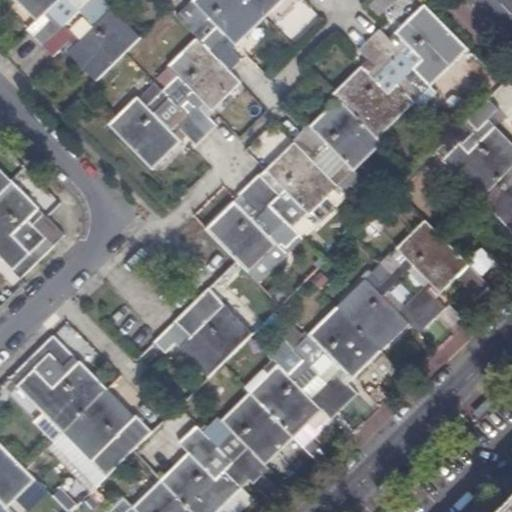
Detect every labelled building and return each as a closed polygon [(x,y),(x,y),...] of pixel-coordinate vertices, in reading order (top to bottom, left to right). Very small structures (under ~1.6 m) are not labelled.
[(77,48),(71,54),(99,83),(143,40),(104,0),(16,0),(40,23),(46,17),(51,21),(34,37),(55,59),(72,43),(77,48)] [(139,98),(111,126),(156,171),(183,143),(177,137),(179,136),(182,132),(199,149),(219,127),(210,117),(213,114),(244,85),(232,73),(244,62),(228,46),(231,43),(232,41),(238,48),(288,0),(197,0),(195,3),(193,1),(182,12),(194,23),(188,28),(199,40),(158,79),(168,89),(149,108),(139,98)] [(239,202),(209,230),(252,275),(281,246),(257,221),(273,206),(295,230),(313,213),(314,214),(341,187),(340,186),(356,171),(357,172),(385,144),(381,140),(418,104),(423,109),(438,93),(433,88),(471,50),(427,5),(395,36),(392,39),(384,31),(361,52),(371,61),(366,66),(336,96),(340,100),(313,128),(328,142),(325,145),(322,148),(306,131),(295,142),(297,144),(268,172),(266,171),(241,196),(257,212),(252,216),(239,202)] [(511,230),(511,141),(498,127),(491,133),(485,126),(502,111),(492,100),(470,122),(486,139),(471,153),(455,137),(437,155),(511,230)] [(0,255),(16,272),(34,255),(15,236),(43,210),(0,166),(0,255)] [(220,511),(252,481),(256,486),(268,475),(252,459),(256,454),(269,465),(324,411),(322,408),(327,403),(339,416),(360,395),(343,379),(349,373),(355,380),(412,325),(422,335),(448,309),(431,292),(437,287),(444,294),(471,267),(428,221),(399,249),(409,259),(394,274),(383,263),(367,278),(368,280),(311,335),(317,341),(312,346),(306,339),(296,349),(307,360),(290,375),(281,366),(224,421),(227,425),(212,439),(200,427),(199,428),(189,437),(194,443),(186,449),(191,454),(136,509),(138,511),(220,511)] [(194,338),(178,322),(157,343),(167,354),(184,338),(189,343),(183,349),(210,378),(255,335),(226,306),(217,315),(212,310),(222,301),(211,290),(194,308),(209,323),(194,338)] [(261,358),(282,334),(268,321),(246,345),(261,358)] [(56,336),(13,379),(93,461),(94,461),(110,477),(118,468),(103,453),(118,438),(133,454),(155,433),(145,422),(142,425),(136,420),(138,417),(83,361),(77,367),(72,363),(77,357),(56,336)] [(0,499),(10,509),(40,479),(0,438),(0,499)]
